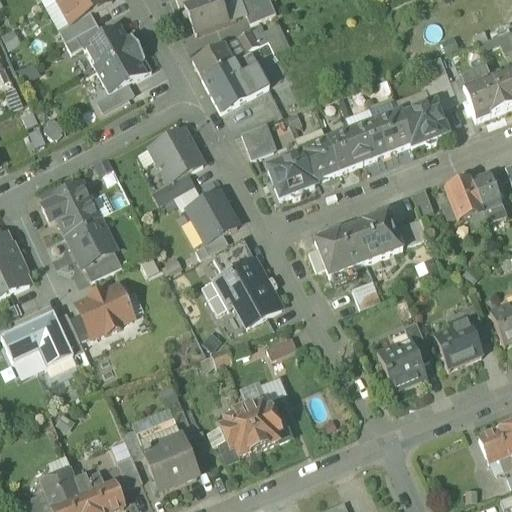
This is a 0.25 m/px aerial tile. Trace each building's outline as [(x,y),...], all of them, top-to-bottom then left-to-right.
[(53,0),(37,0),(45,14),(57,7),(53,0)] [(112,6),(108,0),(69,0),(57,7),(70,29),(70,30),(90,18),(112,6)] [(197,0),(179,0),(175,2),(178,13),(184,11),(199,5),(197,0)] [(184,11),(195,41),(236,25),(229,7),(225,0),(211,0),(199,5),(184,11)] [(246,22),(250,30),(276,20),(267,0),(260,0),(242,7),(240,8),(246,22)] [(229,7),(236,25),(246,22),(240,8),(242,7),(240,3),(229,7)] [(70,29),(57,7),(45,14),(57,36),(70,29)] [(103,41),(97,31),(90,18),(70,30),(70,29),(57,36),(65,49),(71,59),(82,53),(103,41)] [(263,36),(268,47),(273,59),(289,52),(279,29),(263,36)] [(261,31),(250,36),(237,43),(244,57),(245,58),(258,51),(258,52),(268,47),(263,36),(261,31)] [(82,53),(96,77),(138,54),(131,42),(126,45),(119,32),(103,41),(82,53)] [(20,50),(13,35),(1,41),(8,56),(20,50)] [(500,49),(504,59),(511,55),(511,35),(497,41),(500,49)] [(440,46),(444,59),(459,53),(454,40),(440,46)] [(480,56),(500,49),(497,41),(477,49),(480,56)] [(237,43),(223,50),(191,66),(201,84),(220,118),(266,94),(247,58),(245,59),(245,58),(244,57),(237,43)] [(151,77),(138,54),(96,77),(109,101),(127,91),(151,77)] [(434,96),(439,108),(435,109),(437,115),(456,108),(450,89),(440,63),(426,68),(432,85),(437,95),(434,96)] [(33,67),(17,76),(24,90),(40,81),(33,67)] [(357,83),(351,67),(338,72),(344,88),(357,83)] [(462,91),(464,94),(474,91),(469,80),(486,73),(486,71),(459,81),(463,90),(462,91)] [(469,80),(474,91),(491,84),(486,73),(469,80)] [(511,75),(491,84),(503,116),(511,112),(511,75)] [(475,127),(503,116),(491,84),(474,91),(464,94),(462,95),(467,106),(475,127)] [(399,118),(399,119),(400,122),(435,109),(439,108),(434,96),(437,95),(432,85),(421,90),(424,98),(399,108),(402,117),(399,118)] [(464,94),(462,91),(460,85),(450,89),(456,108),(457,109),(467,106),(462,95),(464,94)] [(97,107),(103,118),(133,101),(127,91),(109,101),(97,107)] [(23,113),(13,93),(4,98),(13,118),(23,113)] [(370,116),(374,128),(395,120),(390,109),(370,116)] [(435,109),(400,122),(410,151),(411,154),(424,150),(424,151),(428,152),(434,150),(437,146),(437,145),(447,141),(437,115),(435,109)] [(245,124),(250,136),(263,131),(274,127),(269,115),(245,124)] [(386,160),(410,151),(400,122),(399,119),(395,120),(374,128),(386,160)] [(53,125),(42,137),(53,146),(64,135),(53,125)] [(362,169),(386,160),(374,128),(350,138),(362,169)] [(241,140),(251,166),(274,157),(263,131),(250,136),(241,140)] [(45,148),(39,134),(28,139),(34,153),(45,148)] [(294,144),(300,157),(325,147),(320,134),(294,144)] [(156,167),(169,190),(186,180),(202,171),(183,136),(149,154),(156,167)] [(337,179),(362,169),(350,138),(325,147),(337,179)] [(313,188),(337,179),(325,147),(300,157),(301,161),(313,188)] [(156,167),(149,154),(137,161),(143,173),(156,167)] [(315,192),(313,188),(301,161),(267,174),(279,206),(289,202),(290,203),(294,205),(300,203),(302,199),(301,197),(315,192)] [(107,162),(93,170),(99,183),(113,175),(107,162)] [(489,178),(470,186),(487,229),(487,230),(506,223),(501,210),(502,209),(500,204),(498,198),(503,196),(499,188),(494,190),(489,178)] [(168,190),(175,203),(193,193),(186,180),(169,190),(168,190)] [(475,234),(487,229),(470,186),(470,185),(458,189),(458,188),(447,192),(448,194),(445,195),(450,209),(441,212),(446,226),(455,223),(457,227),(458,227),(470,222),(475,234)] [(37,198),(43,211),(57,204),(56,202),(65,197),(60,186),(37,198)] [(63,233),(67,241),(99,225),(90,206),(91,206),(82,189),(65,197),(56,202),(57,204),(43,211),(41,212),(50,229),(57,226),(60,232),(63,233)] [(175,203),(168,190),(151,199),(158,213),(175,203)] [(201,207),(193,193),(175,203),(183,217),(187,215),(201,207)] [(411,200),(419,224),(433,218),(425,195),(411,200)] [(187,215),(207,250),(223,241),(237,233),(217,198),(201,207),(187,215)] [(363,230),(351,234),(365,269),(401,255),(387,219),(362,228),(363,230)] [(67,241),(83,273),(114,258),(115,257),(99,225),(67,241)] [(399,233),(406,252),(427,244),(420,225),(399,233)] [(353,273),(365,269),(351,234),(340,239),(339,237),(315,247),(317,255),(325,273),(329,283),(332,281),(353,273)] [(0,272),(17,265),(5,240),(3,241),(0,242),(0,272)] [(195,257),(200,267),(211,261),(228,252),(223,241),(207,250),(195,257)] [(211,261),(222,282),(254,265),(242,244),(228,252),(211,261)] [(308,258),(315,277),(325,273),(317,255),(308,258)] [(83,273),(91,288),(122,274),(114,258),(83,273)] [(164,269),(170,282),(183,275),(176,263),(164,269)] [(0,303),(29,290),(17,265),(0,272),(0,303)] [(211,288),(212,288),(227,316),(234,312),(246,334),(281,314),(254,265),(222,282),(211,288)] [(460,281),(471,292),(482,281),(471,270),(460,281)] [(353,273),(332,281),(336,291),(357,283),(353,273)] [(380,308),(372,287),(351,294),(359,315),(380,308)] [(216,321),(227,316),(212,288),(201,294),(216,321)] [(80,319),(91,343),(104,337),(106,340),(120,334),(119,330),(132,324),(132,323),(123,303),(118,293),(105,299),(103,296),(88,302),(90,306),(76,312),(80,319)] [(134,298),(123,303),(132,323),(143,318),(134,298)] [(464,318),(467,327),(478,322),(473,309),(461,314),(463,318),(464,318)] [(489,318),(504,353),(506,352),(505,350),(511,346),(511,316),(511,317),(509,312),(492,319),(491,317),(489,318)] [(434,341),(449,376),(451,375),(450,373),(479,361),(480,363),(482,362),(476,348),(470,334),(467,327),(464,318),(463,318),(447,325),(452,336),(437,342),(436,340),(434,341)] [(46,374),(50,382),(76,370),(73,362),(55,325),(53,319),(0,343),(13,371),(38,359),(45,375),(46,374)] [(55,325),(73,362),(84,357),(76,341),(66,319),(55,325)] [(69,324),(80,348),(91,343),(80,319),(69,324)] [(470,334),(476,348),(487,343),(478,322),(467,327),(470,334)] [(409,345),(420,370),(431,366),(416,329),(403,334),(408,345),(409,345)] [(200,349),(211,359),(221,347),(211,337),(200,349)] [(266,354),(271,366),(297,355),(291,344),(266,354)] [(376,359),(393,399),(426,385),(420,370),(409,345),(408,345),(376,359)] [(246,348),(227,355),(230,366),(250,359),(246,348)] [(231,367),(230,366),(227,355),(218,358),(223,370),(231,367)] [(215,373),(223,370),(218,358),(211,360),(215,373)] [(20,386),(45,375),(38,359),(13,371),(20,386)] [(263,411),(268,409),(287,401),(279,383),(256,392),(263,411)] [(245,409),(239,411),(258,457),(278,449),(290,444),(283,427),(276,429),(268,409),(263,411),(256,392),(240,399),(245,409)] [(315,423),(328,419),(321,397),(308,402),(315,423)] [(161,404),(165,415),(168,423),(170,422),(182,417),(175,398),(161,404)] [(239,465),(258,457),(239,411),(233,414),(236,422),(218,430),(226,450),(219,453),(221,456),(226,470),(239,465)] [(132,429),(135,436),(137,441),(172,426),(170,422),(168,423),(165,415),(132,429)] [(174,426),(182,447),(193,443),(182,417),(170,422),(172,426),(174,426)] [(144,463),(159,499),(197,483),(182,447),(174,426),(172,426),(137,441),(136,442),(144,463)] [(205,435),(215,458),(221,456),(219,453),(226,450),(218,430),(205,435)] [(511,477),(511,438),(509,431),(495,437),(495,438),(478,445),(488,470),(498,466),(503,478),(511,475),(511,477)] [(124,446),(132,464),(133,467),(144,463),(136,442),(137,441),(135,436),(122,441),(124,446)] [(109,453),(117,471),(132,464),(124,446),(109,453)] [(47,469),(52,481),(71,474),(66,461),(47,469)] [(143,490),(133,467),(132,464),(117,471),(127,497),(143,490)] [(44,499),(49,511),(57,511),(60,511),(55,498),(66,493),(65,489),(75,485),(71,474),(52,481),(39,487),(44,499)] [(86,481),(75,485),(86,511),(123,511),(114,489),(105,493),(99,480),(87,485),(86,481)] [(86,511),(75,485),(65,489),(66,493),(55,498),(60,511),(57,511),(86,511)] [(511,498),(499,504),(502,511),(506,511),(511,509),(511,498)] [(19,511),(49,511),(44,499),(18,510),(19,511)]
